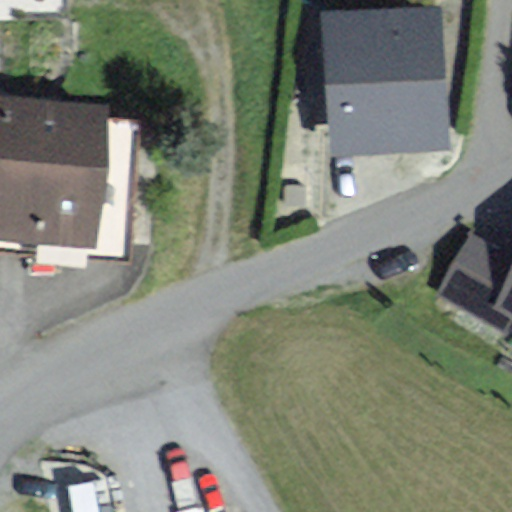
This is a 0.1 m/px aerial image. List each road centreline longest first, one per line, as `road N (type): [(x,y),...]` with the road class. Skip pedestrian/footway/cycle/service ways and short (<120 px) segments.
road 1 (unclassified): [(148,332),(494,185)]
road 2 (residential): [(259,511),(148,332)]
road 3 (residential): [(509,0),(488,142),(494,185)]
road 4 (unclassified): [(0,422),(52,383),(148,332)]
